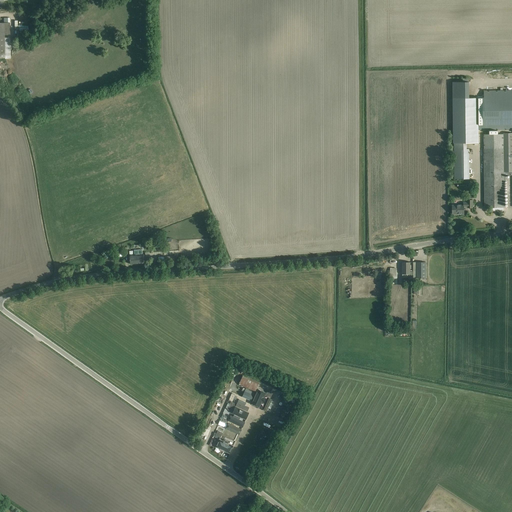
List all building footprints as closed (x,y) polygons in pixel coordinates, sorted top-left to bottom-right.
[(0,58),(5,58),(4,38),(10,38),(10,23),(0,22),(0,58)] [(511,129),(511,90),(485,90),(486,130),(511,129)] [(478,143),(477,98),(453,98),(454,143),(478,143)] [(511,133),(484,134),(485,206),(484,206),(484,208),(504,207),(504,176),(511,175),(511,133)] [(469,179),(469,149),(454,149),(454,179),(469,179)] [(464,214),(464,208),(464,207),(468,207),(468,208),(473,208),(473,200),(468,200),(468,203),(464,203),(464,205),(452,205),(452,214),(459,214),(461,214),(464,214)] [(134,250),(135,255),(133,255),(133,251),(130,251),(131,264),(145,263),(144,254),(143,254),(143,250),(134,250)] [(410,262),(402,262),(402,277),(408,277),(408,279),(413,279),(413,272),(410,272),(410,262)] [(426,262),(417,262),(414,262),(414,278),(426,278),(426,262)] [(422,294),(422,285),(414,285),(413,294),(422,294)] [(244,376),(239,386),(256,393),(260,383),(244,376)] [(246,389),(242,397),(252,401),(255,393),(246,389)] [(280,391),(277,398),(282,400),(283,397),(285,393),(280,391)] [(263,410),(268,397),(261,393),(255,406),(263,410)] [(270,413),(276,400),(268,397),(263,410),(270,413)] [(238,399),(235,406),(248,412),(251,405),(238,399)] [(278,416),(283,403),(276,400),(270,413),(278,416)] [(290,406),(283,403),(278,416),(285,419),(290,406)] [(245,419),(248,412),(235,406),(232,414),(245,419)] [(241,427),(245,419),(232,414),(229,421),(241,427)] [(241,427),(229,421),(225,428),(238,434),(241,427)] [(235,441),(238,434),(225,428),(223,433),(222,436),(235,441)] [(232,449),(235,441),(222,436),(219,443),(232,449)]
